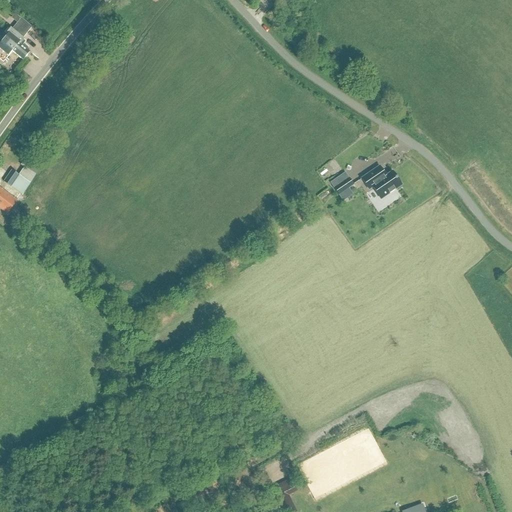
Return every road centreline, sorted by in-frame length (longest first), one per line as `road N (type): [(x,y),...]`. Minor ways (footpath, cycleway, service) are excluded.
road 1 (unclassified): [(511,248),(428,157),(305,74),(231,0)]
road 2 (unclassified): [(0,123),(105,0)]
